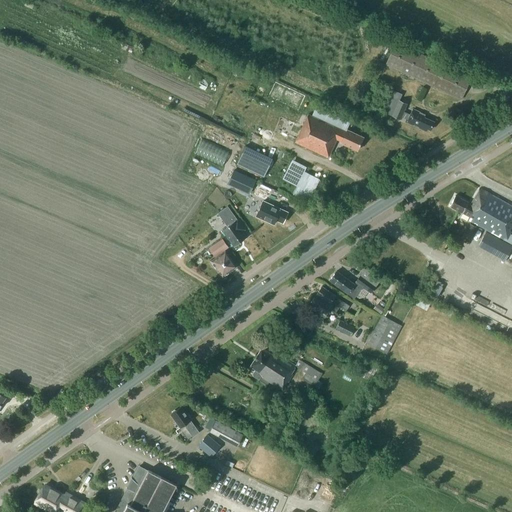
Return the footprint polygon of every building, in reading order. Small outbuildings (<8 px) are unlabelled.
[(125,48),(136,51),(137,44),(126,42),(125,48)] [(462,100),(471,78),(396,43),(386,65),(462,100)] [(198,86),(208,90),(211,80),(201,76),(198,86)] [(289,101),(295,104),(293,109),(298,111),(304,97),(294,92),(289,101)] [(400,119),(407,104),(399,100),(398,101),(391,98),(385,111),(392,114),(392,115),(400,119)] [(425,114),(413,109),(407,122),(425,130),(427,128),(430,130),(434,122),(424,117),(425,114)] [(357,150),(363,137),(347,129),(346,131),(308,114),(295,142),(328,157),(337,139),(341,141),(341,142),(357,150)] [(249,144),(240,163),(268,176),(277,156),(249,144)] [(234,170),(228,184),(249,193),(255,180),(234,170)] [(264,200),(267,198),(272,188),(261,183),(254,195),(264,200)] [(455,195),(449,206),(471,217),(469,221),(511,243),(511,234),(510,233),(511,230),(509,229),(511,224),(511,206),(479,188),(471,204),(455,195)] [(273,205),(263,201),(260,209),(269,213),(265,220),(274,224),(276,219),(283,223),(288,212),(273,205)] [(227,218),(225,215),(213,224),(217,229),(225,223),(227,226),(222,230),(234,246),(247,237),(242,231),(245,229),(237,219),(233,214),(227,218)] [(215,256),(228,246),(222,238),(209,248),(215,256)] [(216,267),(217,268),(222,275),(223,275),(224,276),(229,272),(229,271),(236,266),(225,251),(211,261),(216,267)] [(367,280),(361,275),(354,283),(337,270),(330,280),(343,290),(354,298),(363,287),(367,290),(372,283),(367,280)] [(372,274),(367,280),(372,283),(376,286),(380,280),(372,274)] [(441,297),(447,283),(439,280),(433,293),(441,297)] [(322,286),(309,304),(325,315),(329,309),(335,313),(339,307),(335,305),(336,304),(346,311),(349,306),(339,299),(337,301),(333,298),(335,295),(322,286)] [(384,309),(377,304),(373,308),(380,314),(384,309)] [(402,326),(381,315),(373,330),(372,329),(365,343),(387,354),(402,326)] [(340,320),(336,329),(351,336),(355,327),(340,320)] [(259,379),(255,384),(264,390),(269,382),(282,390),(293,374),(291,373),(295,366),(306,373),(302,378),(314,386),(321,374),(299,360),(295,366),(273,351),(271,353),(262,347),(250,366),(255,369),(253,373),(253,375),(253,376),(259,379)] [(295,411),(285,404),(282,409),(292,416),(295,411)] [(192,436),(199,432),(190,420),(192,419),(188,413),(186,414),(181,407),(176,410),(175,409),(172,411),(172,413),(171,414),(180,427),(184,424),(192,436)] [(209,432),(237,446),(243,434),(216,420),(209,432)] [(198,445),(211,456),(220,445),(207,434),(198,445)] [(242,447),(248,449),(251,438),(245,436),(242,447)] [(162,511),(177,484),(161,476),(148,470),(139,466),(132,478),(131,477),(126,486),(128,487),(115,511),(162,511)] [(44,485),(35,502),(53,511),(54,511),(55,510),(58,511),(81,511),(87,502),(66,491),(64,496),(44,485)]
